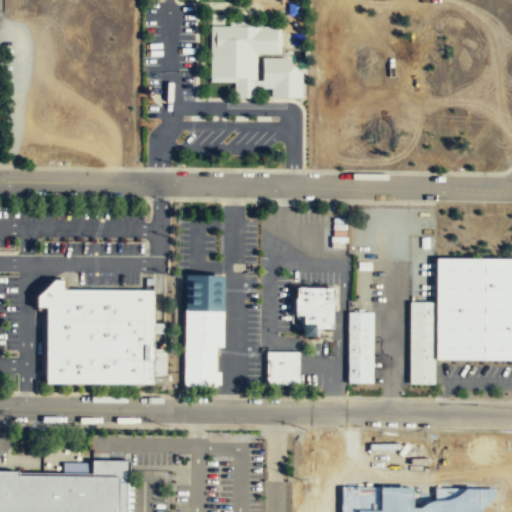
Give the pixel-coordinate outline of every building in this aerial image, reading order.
[(210,81),(233,82),(232,97),(255,97),(255,87),(271,87),(271,97),(301,96),(302,73),(286,57),(262,57),(262,80),(256,79),(256,53),(280,53),(281,26),(210,25),(210,81)] [(511,258),(434,258),(434,302),(408,301),(408,383),(432,383),(433,358),(511,358),(511,258)] [(222,274),(184,273),(182,385),(215,386),(215,346),(221,346),(222,274)] [(45,382),(45,306),(35,306),(35,295),(53,278),(65,278),(65,287),(154,289),(153,383),(45,382)] [(315,336),(315,328),(332,328),(332,287),(294,287),(293,317),(300,317),(300,336),(315,336)] [(372,311),(346,311),(346,383),(372,383),(372,311)] [(297,351),(265,351),(265,384),(297,384),(297,351)] [(0,511),(0,472),(91,474),(91,461),(108,461),(127,461),(127,463),(126,511),(0,511)]
